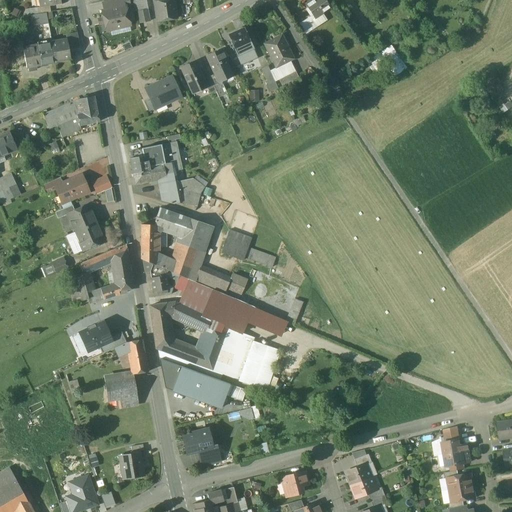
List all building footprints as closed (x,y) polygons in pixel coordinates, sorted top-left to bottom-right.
[(60,0),(38,0),(39,7),(40,8),(50,7),(61,5),(60,0)] [(128,0),(110,0),(103,2),(105,11),(125,7),(126,7),(130,6),(128,0)] [(146,0),(135,0),(138,12),(148,10),(146,0)] [(174,0),(155,3),(158,21),(177,19),(174,0)] [(329,8),(323,0),(312,0),(305,6),(314,19),(329,8)] [(50,7),(40,8),(39,7),(25,9),(26,16),(46,13),(51,12),(50,7)] [(105,11),(102,12),(107,31),(130,26),(126,7),(125,7),(105,11)] [(138,12),(137,12),(139,23),(150,21),(148,10),(138,12)] [(26,16),(21,17),(22,31),(23,41),(32,40),(31,25),(42,25),(47,44),(52,43),(50,35),(46,24),(46,13),(26,16)] [(311,30),(304,20),(299,24),(305,34),(311,30)] [(244,29),(228,36),(230,41),(227,42),(230,48),(233,47),(241,66),(250,62),(246,53),(253,50),(244,29)] [(80,47),(77,32),(65,34),(67,40),(69,50),(80,47)] [(293,60),(281,36),(265,44),(276,68),(290,61),(293,60)] [(32,40),(23,41),(23,42),(23,48),(33,47),(32,40)] [(67,40),(52,43),(55,63),(71,60),(69,50),(67,40)] [(47,44),(44,44),(33,47),(23,48),(27,68),(28,68),(36,67),(55,63),(52,43),(47,44)] [(220,50),(205,56),(213,72),(227,66),(220,50)] [(392,56),(384,62),(394,77),(407,69),(397,54),(392,56)] [(204,79),(195,60),(180,67),(182,72),(186,79),(191,90),(197,87),(198,90),(206,86),(207,86),(204,79)] [(276,68),(270,71),(274,80),(278,78),(280,77),(293,71),(294,70),(290,61),(276,68)] [(227,66),(213,72),(214,75),(217,81),(218,81),(231,74),(227,66)] [(268,67),(261,69),(267,83),(274,80),(270,71),(268,67)] [(293,71),(280,77),(284,85),(297,79),(293,71)] [(218,81),(217,81),(214,75),(209,77),(215,91),(218,98),(227,94),(224,88),(222,89),(218,81)] [(171,77),(145,89),(149,99),(154,110),(165,105),(163,102),(179,95),(171,77)] [(215,91),(209,77),(204,79),(207,86),(206,86),(210,93),(215,91)] [(493,80),(485,84),(489,90),(497,86),(493,80)] [(249,101),(259,101),(258,89),(249,90),(249,101)] [(94,96),(78,100),(81,114),(78,115),(77,115),(77,116),(79,126),(80,126),(99,122),(96,109),(94,96)] [(149,99),(143,102),(148,113),(154,110),(149,99)] [(473,100),(466,104),(471,112),(478,108),(473,100)] [(55,109),(43,114),(49,129),(57,126),(57,125),(61,123),(77,116),(77,115),(78,115),(76,109),(73,102),(55,109)] [(61,123),(57,125),(57,126),(62,137),(80,129),(80,126),(79,126),(77,116),(61,123)] [(9,133),(0,136),(0,156),(17,149),(9,133)] [(181,134),(169,137),(170,144),(177,143),(177,140),(182,139),(181,134)] [(56,141),(49,143),(52,153),(58,151),(56,141)] [(170,144),(160,146),(163,165),(174,163),(175,171),(182,170),(179,155),(177,143),(170,144)] [(143,150),(145,156),(148,168),(163,165),(160,146),(143,150)] [(145,156),(129,159),(132,174),(148,171),(148,168),(145,156)] [(105,159),(82,165),(84,173),(107,167),(105,159)] [(174,163),(163,165),(166,180),(157,182),(161,201),(175,204),(181,203),(179,190),(200,196),(200,194),(205,187),(193,180),(177,182),(175,171),(174,163)] [(148,171),(132,174),(134,186),(157,182),(166,180),(163,165),(148,168),(148,171)] [(95,178),(102,175),(100,169),(93,172),(95,178)] [(11,173),(0,178),(0,186),(1,190),(6,201),(13,198),(9,187),(16,184),(11,173)] [(60,185),(55,187),(56,188),(59,196),(62,195),(65,202),(88,192),(81,176),(60,185)] [(106,177),(93,183),(98,194),(105,191),(111,189),(111,188),(106,177)] [(58,179),(45,185),(48,192),(56,188),(55,187),(60,185),(58,179)] [(16,184),(9,187),(13,198),(20,195),(16,184)] [(111,189),(105,191),(107,203),(114,202),(111,189)] [(200,196),(179,190),(181,203),(197,207),(200,196)] [(72,205),(55,213),(58,219),(67,215),(67,214),(75,211),(72,205)] [(75,211),(67,214),(67,215),(75,232),(95,224),(93,218),(94,218),(88,205),(75,211)] [(189,220),(159,209),(155,222),(161,224),(160,228),(163,229),(183,237),(189,220)] [(211,227),(190,219),(190,220),(189,220),(183,237),(178,252),(194,258),(201,259),(212,230),(211,227)] [(161,224),(155,222),(154,225),(157,225),(158,226),(157,233),(159,233),(163,229),(160,228),(161,224)] [(95,224),(75,232),(77,238),(83,251),(104,242),(99,229),(98,229),(95,224)] [(154,225),(141,225),(141,251),(156,251),(159,251),(159,233),(157,233),(158,226),(157,225),(154,225)] [(248,248),(251,239),(229,231),(226,239),(221,253),(229,256),(243,261),(244,258),(248,248)] [(77,238),(70,241),(76,254),(83,251),(77,238)] [(126,246),(79,265),(83,274),(89,272),(103,265),(112,258),(128,255),(126,246)] [(275,258),(248,248),(244,258),(272,268),(275,258)] [(156,251),(141,251),(141,259),(142,260),(150,263),(150,259),(156,259),(156,251)] [(194,258),(178,252),(175,261),(171,272),(179,276),(186,279),(194,258)] [(101,290),(100,291),(103,299),(118,295),(126,293),(126,290),(133,289),(128,255),(112,258),(114,273),(116,285),(110,287),(101,290)] [(166,257),(156,259),(150,259),(150,263),(152,264),(162,269),(167,258),(166,257)] [(175,261),(167,258),(162,269),(168,271),(171,272),(175,261)] [(228,283),(197,270),(201,259),(194,258),(186,279),(222,294),(223,295),(226,289),(228,283)] [(68,270),(63,259),(52,263),(52,264),(56,274),(56,275),(68,270)] [(150,263),(142,260),(145,273),(150,272),(150,271),(152,264),(150,263)] [(52,264),(43,268),(47,278),(56,274),(52,264)] [(162,269),(152,264),(150,271),(150,272),(151,278),(165,276),(168,271),(162,269)] [(89,272),(83,274),(81,274),(87,293),(94,290),(89,272)] [(246,277),(234,272),(232,275),(245,281),(246,277)] [(114,273),(108,274),(110,287),(116,285),(114,273)] [(81,274),(67,278),(74,303),(78,302),(83,300),(88,299),(89,299),(87,293),(81,274)] [(232,275),(228,283),(226,289),(241,295),(247,281),(245,281),(232,275)] [(165,276),(151,278),(153,292),(160,291),(161,294),(167,293),(166,290),(168,290),(165,276)] [(186,279),(179,276),(174,288),(183,292),(188,280),(186,279)] [(222,294),(188,280),(183,292),(177,304),(211,320),(222,294)] [(94,290),(87,293),(89,299),(88,299),(89,302),(89,304),(103,299),(100,291),(101,290),(100,288),(94,290)] [(223,295),(222,294),(211,320),(208,325),(210,326),(224,332),(226,328),(240,333),(245,322),(251,307),(223,295)] [(295,300),(286,322),(294,325),(303,303),(295,300)] [(177,304),(174,303),(164,304),(179,311),(177,319),(207,333),(210,326),(208,325),(211,320),(177,304)] [(164,304),(149,306),(153,330),(169,328),(167,317),(171,316),(177,319),(179,311),(164,304)] [(251,307),(245,322),(280,336),(286,321),(251,307)] [(99,347),(111,341),(110,338),(103,323),(95,327),(94,324),(87,328),(88,330),(79,334),(88,352),(99,347)] [(207,333),(201,352),(217,358),(225,333),(224,332),(210,326),(207,333)] [(169,328),(153,330),(154,338),(164,339),(171,341),(169,328)] [(240,333),(226,328),(224,332),(225,333),(217,358),(213,371),(222,374),(238,380),(242,368),(253,341),(254,338),(240,333)] [(99,347),(102,354),(114,349),(126,343),(122,332),(110,338),(111,341),(99,347)] [(217,358),(201,352),(171,341),(164,339),(154,338),(156,349),(211,370),(213,371),(217,358)] [(142,340),(127,342),(129,352),(133,374),(147,372),(142,340)] [(281,351),(253,341),(242,368),(238,380),(266,391),(281,351)] [(126,343),(114,349),(118,357),(129,352),(127,342),(126,343)] [(156,349),(159,358),(220,380),(222,374),(213,371),(211,370),(156,349)] [(166,388),(172,391),(181,366),(159,358),(166,388)] [(220,380),(181,366),(172,391),(221,409),(225,396),(230,384),(220,380)] [(134,377),(105,382),(108,401),(115,400),(137,396),(134,377)] [(77,380),(68,383),(71,391),(79,389),(77,380)] [(242,402),(246,390),(230,384),(225,396),(242,402)] [(400,395),(379,401),(382,414),(404,409),(400,395)] [(137,396),(115,400),(117,409),(139,405),(137,396)] [(249,421),(254,420),(251,408),(239,412),(240,416),(249,421)] [(511,422),(498,424),(500,440),(511,438),(511,422)] [(207,429),(193,433),(193,435),(185,437),(187,445),(185,445),(187,454),(198,452),(212,448),(212,447),(207,429)] [(457,434),(445,437),(446,442),(459,440),(457,434)] [(446,442),(442,443),(444,455),(469,450),(468,445),(460,446),(459,440),(446,442)] [(212,448),(198,452),(202,466),(220,461),(216,446),(212,447),(212,448)] [(469,450),(444,455),(446,467),(450,466),(463,464),(471,462),(469,450)] [(511,450),(503,452),(505,468),(511,466),(511,450)] [(140,453),(120,457),(123,479),(144,476),(140,453)] [(368,455),(354,460),(357,468),(365,465),(366,465),(371,463),(368,455)] [(89,457),(91,466),(98,465),(96,456),(89,457)] [(463,464),(450,466),(451,472),(458,471),(464,470),(463,464)] [(357,468),(345,473),(350,485),(370,477),(366,465),(365,465),(357,468)] [(10,469),(0,474),(0,499),(4,498),(20,488),(10,469)] [(451,472),(444,473),(445,479),(448,479),(459,477),(458,471),(451,472)] [(305,472),(282,478),(287,497),(302,493),(300,487),(308,485),(305,472)] [(459,477),(448,479),(450,490),(473,486),(471,475),(459,477)] [(71,511),(77,511),(97,505),(88,477),(72,483),(76,494),(67,497),(68,501),(71,511)] [(370,477),(350,485),(355,499),(367,494),(376,491),(375,490),(370,477)] [(473,486),(450,490),(452,502),(452,503),(463,501),(475,498),(473,486)] [(20,488),(4,498),(11,511),(16,509),(27,501),(20,488)] [(233,488),(225,490),(227,499),(228,505),(237,503),(233,488)] [(376,491),(367,494),(370,501),(384,496),(381,488),(375,490),(376,491)] [(105,506),(114,503),(110,491),(101,495),(105,506)] [(220,491),(208,494),(209,500),(210,500),(211,504),(222,501),(220,491)] [(384,496),(370,501),(373,509),(378,507),(379,507),(384,505),(388,504),(384,496)] [(0,511),(10,511),(11,511),(4,498),(0,499),(0,511)] [(209,500),(192,505),(194,511),(212,511),(211,504),(210,500),(209,500)] [(32,511),(27,501),(16,509),(17,511),(32,511)] [(63,511),(71,511),(68,501),(61,503),(63,511)] [(300,501),(287,504),(289,511),(294,511),(295,511),(303,508),(300,501)] [(303,508),(295,511),(320,511),(316,502),(303,508)] [(228,505),(219,508),(219,511),(238,511),(237,505),(237,503),(228,505)] [(245,503),(237,505),(238,511),(241,511),(243,511),(247,511),(245,503)]
